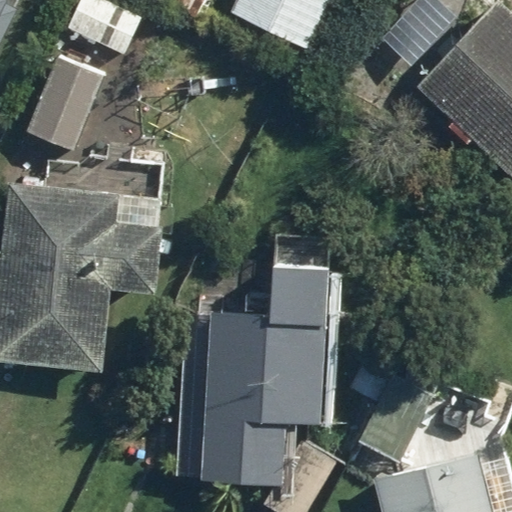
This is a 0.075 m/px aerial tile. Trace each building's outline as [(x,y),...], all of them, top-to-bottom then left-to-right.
[(114,0),(73,0),(61,26),(123,55),(143,13),(114,0)] [(230,0),(226,12),(307,49),(329,0),(230,0)] [(460,13),(445,0),(412,0),(379,36),(411,66),(460,13)] [(511,10),(501,0),(489,0),(413,81),(511,175),(511,10)] [(75,152),(108,67),(57,47),(23,131),(75,152)] [(2,182),(0,216),(0,361),(103,368),(108,287),(154,290),(159,222),(112,219),(114,189),(2,182)] [(285,458),(287,423),(323,425),(331,235),(269,233),(267,290),(192,287),(184,480),(269,483),(258,500),(277,511),(305,511),(338,461),(299,437),(285,458)] [(511,511),(511,462),(503,425),(511,410),(511,408),(511,377),(498,369),(484,395),(413,357),(403,376),(400,374),(363,354),(345,387),(377,404),(358,441),(366,445),(351,473),(376,486),(380,511),(511,511)]
